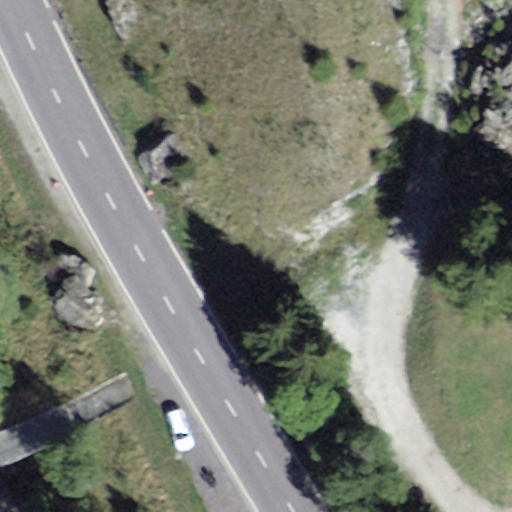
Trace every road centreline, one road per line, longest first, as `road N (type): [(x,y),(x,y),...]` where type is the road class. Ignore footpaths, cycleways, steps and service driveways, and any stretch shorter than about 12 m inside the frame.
road 1 (secondary): [(12,0),(81,146),(292,511)]
road 2 (track): [(194,350),(0,447)]
